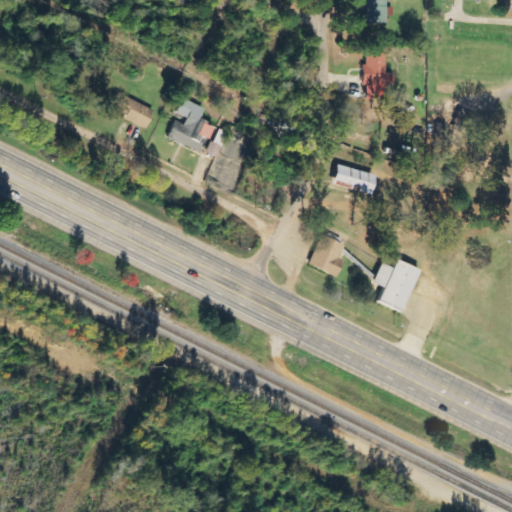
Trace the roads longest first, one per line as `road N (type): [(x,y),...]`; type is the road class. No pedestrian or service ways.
road 1 (primary): [(511,423),(0,168)]
road 2 (residential): [(272,229),(0,91)]
road 3 (residential): [(272,229),(326,127),(333,0)]
